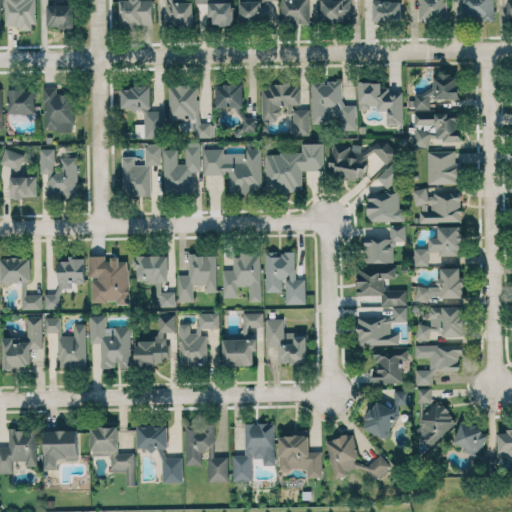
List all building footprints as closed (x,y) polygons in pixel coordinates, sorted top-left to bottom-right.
[(34,0),(4,0),(5,28),(35,27),(34,0)] [(119,0),(119,24),(152,24),(152,0),(119,0)] [(193,1),(185,1),(184,0),(165,0),(165,25),(193,25),(193,1)] [(195,0),(196,4),(207,3),(207,16),(212,16),(213,24),(234,24),(233,1),(225,1),(225,0),(195,0)] [(277,0),(260,0),(239,0),(240,22),(277,22),(277,0)] [(309,23),(309,0),(280,0),(281,23),(309,23)] [(321,0),(322,21),(351,21),(350,0),(321,0)] [(401,1),(381,1),(381,0),(372,0),(373,22),(401,21),(401,1)] [(408,0),(409,21),(418,21),(417,0),(408,0)] [(446,0),(418,0),(419,21),(447,21),(446,0)] [(494,20),(493,0),(463,0),(464,20),(494,20)] [(47,4),(48,27),(75,27),(74,4),(47,4)] [(433,73),(434,91),(415,91),(415,109),(430,109),(430,99),(459,99),(458,72),(433,73)] [(312,123),(329,123),(329,116),(340,116),(340,129),(356,129),(356,105),(342,105),(342,81),(311,82),(312,123)] [(403,125),(402,91),(389,91),(389,82),(358,82),(359,108),(376,107),(376,111),(386,110),(387,125),(403,125)] [(169,84),(169,119),(193,119),(193,137),(212,137),(212,122),(199,122),(199,84),(169,84)] [(243,84),(215,84),(216,107),(243,107),(243,84)] [(150,85),(121,86),(122,108),(151,107),(150,85)] [(262,121),(281,121),(280,106),(287,106),(287,114),(293,114),(293,135),(310,134),(309,107),(300,107),(300,85),(261,86),(262,121)] [(74,130),(73,93),(57,93),(57,86),(44,87),(44,131),(74,130)] [(35,89),(8,89),(8,113),(35,113),(35,89)] [(165,110),(145,110),(144,124),(136,124),(136,137),(164,137),(165,110)] [(415,112),(415,125),(416,143),(459,142),(459,112),(415,112)] [(257,117),(243,117),(243,131),(257,131),(257,117)] [(266,153),(267,189),(283,189),(283,191),(303,191),(302,170),(324,170),(323,142),(301,143),(302,152),(266,153)] [(328,175),(365,180),(368,156),(393,159),(395,145),(374,142),(373,151),(362,149),(362,145),(332,142),(328,175)] [(122,156),(123,195),(151,195),(150,165),(161,164),(160,143),(144,143),(145,164),(134,164),(134,156),(122,156)] [(200,146),(185,146),(185,162),(178,162),(177,149),(163,149),(164,190),(192,190),(192,172),(201,172),(200,146)] [(0,162),(0,163),(19,170),(25,154),(5,148),(0,162)] [(78,197),(77,156),(62,157),(63,172),(55,172),(54,148),(40,148),(40,173),(47,173),(48,197),(78,197)] [(203,148),(204,175),(229,174),(229,193),(262,192),(261,148),(245,148),(245,152),(223,153),(223,148),(203,148)] [(428,151),(428,184),(461,183),(461,163),(455,163),(455,150),(428,151)] [(405,220),(404,208),(399,208),(399,186),(400,186),(400,167),(382,168),(382,192),(368,192),(368,221),(405,220)] [(10,176),(11,198),(37,197),(36,175),(10,176)] [(420,222),(461,222),(461,191),(427,191),(427,188),(412,188),(413,205),(420,205),(420,222)] [(365,262),(393,262),(393,240),(405,240),(405,225),(390,225),(390,238),(364,238),(365,262)] [(428,265),(428,254),(461,253),(460,226),(437,226),(437,237),(429,237),(429,248),(415,248),(415,265),(428,265)] [(306,303),(305,279),(296,279),(295,251),(265,251),(265,291),(284,291),(285,303),(306,303)] [(216,254),(188,255),(189,274),(178,274),(178,299),(193,299),(193,284),(205,284),(205,292),(217,291),(216,254)] [(223,296),(238,296),(238,286),(249,286),(249,301),(261,301),(261,254),(233,254),(233,269),(223,269),(223,296)] [(129,302),(129,258),(107,258),(107,255),(89,256),(90,278),(91,278),(91,302),(129,302)] [(135,255),(134,281),(168,282),(169,255),(135,255)] [(1,257),(1,283),(31,282),(31,257),(1,257)] [(85,283),(85,258),(58,258),(58,293),(44,293),(44,308),(60,308),(60,288),(72,288),(72,283),(85,283)] [(357,295),(381,295),(382,305),(407,305),(407,289),(384,290),(384,278),(395,278),(395,266),(357,266),(357,295)] [(415,301),(429,301),(429,296),(463,297),(463,276),(460,276),(460,267),(439,267),(438,286),(416,285),(415,301)] [(175,291),(161,291),(161,282),(158,282),(159,306),(175,306),(175,291)] [(42,294),(23,294),(23,309),(42,309),(42,294)] [(407,321),(407,305),(392,306),(392,317),(357,317),(358,345),(399,344),(399,333),(386,333),(386,321),(407,321)] [(463,305),(429,306),(430,323),(417,324),(417,338),(464,337),(463,305)] [(220,312),(199,313),(199,328),(220,328),(220,312)] [(264,327),(263,312),(243,312),(243,337),(248,337),(247,327),(264,327)] [(131,367),(130,326),(107,326),(106,315),(90,315),(90,343),(101,343),(101,366),(119,365),(119,367),(131,367)] [(3,368),(31,367),(30,348),(43,347),(41,316),(27,316),(28,336),(2,337),(3,368)] [(135,339),(135,364),(162,363),(162,356),(169,356),(168,344),(163,344),(162,332),(175,331),(175,316),(158,317),(159,339),(135,339)] [(45,332),(61,332),(61,317),(45,317),(45,332)] [(266,346),(278,346),(278,361),(307,362),(307,336),(296,336),(296,332),(284,332),(284,318),(266,318),(266,346)] [(74,323),(74,335),(58,335),(59,367),(87,367),(86,323),(74,323)] [(179,365),(208,364),(207,335),(199,335),(199,332),(190,332),(190,323),(178,323),(179,365)] [(223,365),(254,365),(253,350),(257,350),(257,338),(223,338),(223,365)] [(416,384),(433,384),(433,371),(460,370),(460,344),(415,345),(415,357),(429,357),(429,369),(416,369),(416,384)] [(402,382),(402,360),(408,360),(408,347),(373,348),(373,363),(374,382),(402,382)] [(409,390),(395,390),(394,404),(408,404),(409,390)] [(386,438),(398,411),(375,400),(363,428),(386,438)] [(452,443),(479,456),(489,433),(462,421),(452,443)] [(233,481),(253,480),(253,457),(264,457),(264,465),(275,465),(275,422),(244,423),(244,454),(233,454),(233,481)] [(208,481),(228,481),(228,456),(215,456),(215,424),(185,425),(185,464),(202,464),(202,451),(208,451),(208,481)] [(168,448),(168,425),(137,425),(138,449),(168,448)] [(135,452),(119,453),(118,426),(91,427),(91,455),(110,455),(110,472),(125,471),(126,485),(135,485),(135,452)] [(37,466),(37,429),(8,429),(8,446),(0,446),(0,472),(13,473),(13,461),(25,461),(25,466),(37,466)] [(44,430),(44,468),(57,468),(57,459),(78,459),(78,429),(44,430)] [(511,429),(497,430),(498,453),(511,453),(511,429)] [(353,433),(326,439),(334,478),(347,475),(346,470),(356,467),(354,458),(359,457),(353,433)] [(322,450),(310,451),(309,434),(278,435),(280,469),(306,468),(307,478),(322,477),(322,450)] [(377,480),(392,466),(380,454),(365,468),(377,480)] [(163,483),(183,482),(183,457),(162,457),(163,483)]
